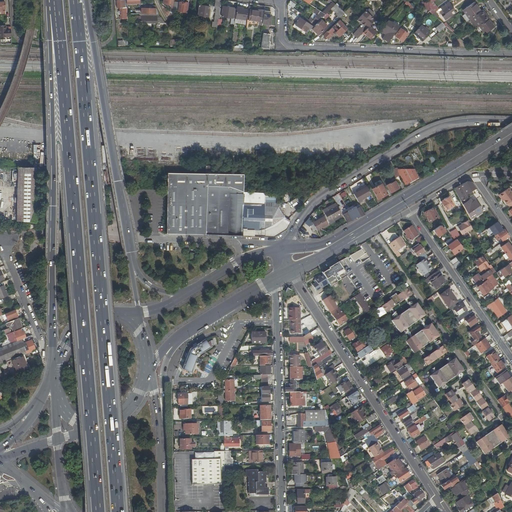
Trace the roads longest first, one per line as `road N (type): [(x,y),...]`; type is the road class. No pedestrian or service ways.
road 1 (motorway): [(116,511),(74,0)]
road 2 (motorway): [(57,11),(95,511)]
road 3 (motorway): [(57,11),(47,27),(57,368)]
road 4 (residential): [(511,120),(457,121),(421,134),(318,200),(285,248)]
road 5 (residential): [(290,271),(436,498)]
road 6 (residential): [(278,2),(285,45),(511,52)]
road 7 (motorway): [(133,260),(85,0)]
road 8 (residential): [(278,278),(281,511)]
road 9 (residential): [(374,231),(500,418)]
road 10 (residential): [(511,358),(411,210)]
road 11 (primary): [(463,164),(347,236)]
